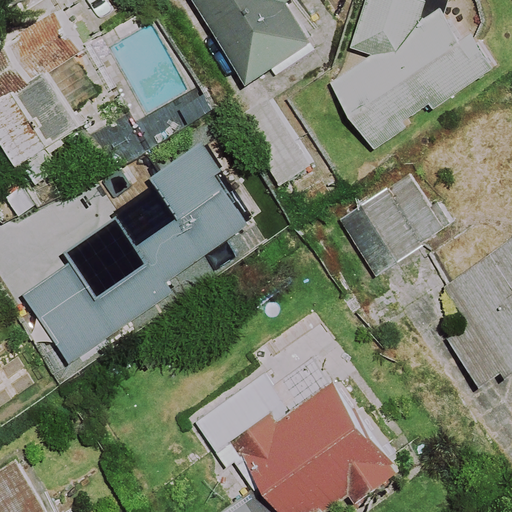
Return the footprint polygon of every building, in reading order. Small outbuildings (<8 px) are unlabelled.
[(202,0),(256,83),(323,40),(297,0),(202,0)] [(430,16),(376,54),(335,84),(380,148),(409,127),(407,123),(435,102),(440,110),(502,66),(476,31),(468,37),(445,5),(430,16)] [(116,89),(65,13),(0,56),(0,124),(28,166),(98,119),(89,107),(116,89)] [(321,163),(276,97),(244,119),(289,185),(321,163)] [(272,212),(210,127),(155,168),(186,210),(148,237),(134,218),(31,293),(81,361),(182,287),(177,281),(272,212)] [(453,224),(418,177),(350,229),(385,275),(453,224)] [(511,244),(453,286),(478,322),(456,337),(493,391),(511,377),(511,244)] [(409,470),(309,320),(257,354),(267,370),(198,415),(250,493),(222,511),(221,511),(330,511),(359,493),(363,500),(409,470)] [(54,511),(20,458),(0,470),(0,511),(54,511)]
